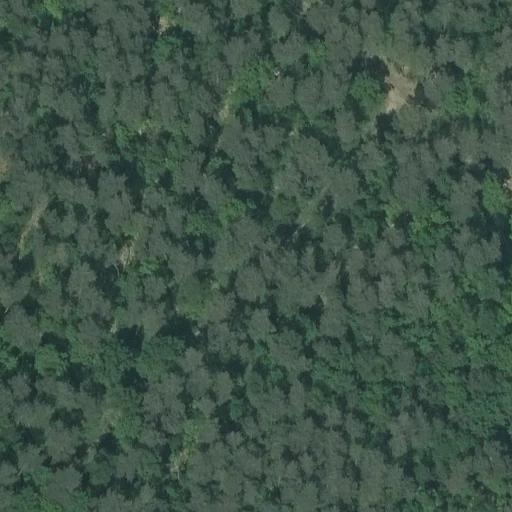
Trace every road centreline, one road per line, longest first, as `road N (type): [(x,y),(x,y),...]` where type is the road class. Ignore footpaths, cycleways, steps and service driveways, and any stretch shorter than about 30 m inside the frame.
road 1 (track): [(41,511),(420,105)]
road 2 (track): [(511,185),(307,0)]
